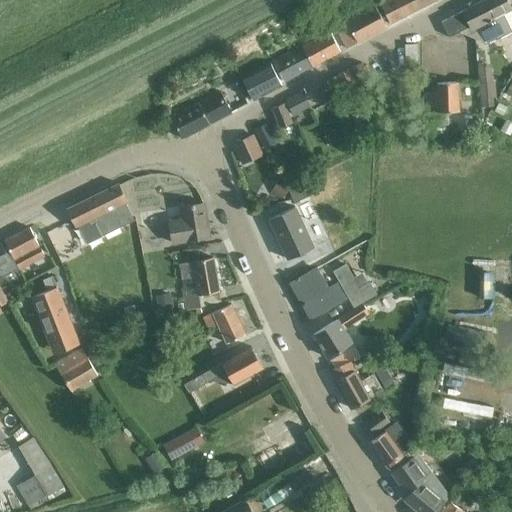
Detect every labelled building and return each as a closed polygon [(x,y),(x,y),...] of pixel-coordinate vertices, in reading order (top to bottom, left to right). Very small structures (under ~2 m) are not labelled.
[(386,0),(380,3),(390,23),(396,20),(408,14),(435,0),(386,0)] [(511,7),(508,0),(484,0),(442,21),(449,37),(465,30),(471,27),(472,29),(476,26),(485,45),(509,33),(508,31),(511,28),(511,7)] [(336,27),(348,48),(387,26),(376,5),(336,27)] [(303,46),(313,66),(341,51),(331,30),(303,46)] [(418,63),(418,44),(406,44),(407,63),(418,63)] [(313,66),(303,46),(274,61),(285,82),(313,66)] [(271,62),(242,77),(247,87),(253,100),(254,99),(265,94),(271,90),(282,85),(282,84),(281,83),(271,62)] [(369,74),(363,62),(351,68),(357,80),(369,74)] [(478,66),(481,100),(482,100),(482,108),(494,106),(493,98),(497,98),(495,81),(493,81),(491,65),(478,66)] [(346,88),(356,83),(349,69),(339,74),(346,88)] [(449,111),(460,111),(459,82),(438,83),(438,92),(427,93),(429,125),(449,124),(449,111)] [(222,92),(172,117),(183,138),(221,119),(232,113),(222,92)] [(310,106),(303,92),(287,100),(294,115),(310,106)] [(285,103),(274,107),(281,127),(292,122),(285,103)] [(502,117),(507,109),(499,105),(495,113),(502,117)] [(511,133),(511,126),(506,123),(501,131),(510,136),(511,133)] [(266,124),(255,130),(264,149),(276,143),(266,124)] [(293,140),(300,136),(295,126),(288,129),(293,140)] [(253,135),(232,144),(241,166),(263,155),(253,135)] [(279,179),(271,194),(281,199),(289,184),(279,179)] [(79,203),(68,209),(76,226),(79,225),(87,242),(102,235),(135,221),(126,203),(127,200),(124,194),(120,184),(79,203)] [(308,197),(303,185),(289,191),(294,203),(308,197)] [(151,206),(168,200),(165,190),(148,196),(151,206)] [(184,219),(170,222),(174,242),(210,237),(204,202),(199,203),(195,204),(182,206),(184,219)] [(314,247),(296,207),(270,219),(288,259),(314,247)] [(20,268),(45,254),(31,227),(6,240),(20,268)] [(2,242),(0,243),(0,277),(16,269),(2,242)] [(185,297),(185,301),(178,302),(180,311),(200,307),(198,296),(221,292),(214,257),(194,261),(197,277),(185,279),(188,296),(185,297)] [(362,301),(377,293),(370,282),(360,288),(346,264),(334,270),(355,306),(362,301)] [(312,317),(346,298),(337,283),(329,288),(317,268),(292,283),(312,317)] [(489,275),(479,274),(478,298),(489,298),(489,275)] [(52,276),(43,280),(47,291),(56,288),(52,276)] [(0,312),(3,311),(0,306),(9,302),(0,284),(0,312)] [(77,337),(69,316),(63,303),(57,287),(56,288),(47,291),(45,292),(35,296),(44,319),(49,317),(62,350),(79,343),(77,337)] [(11,295),(15,302),(25,297),(21,289),(11,295)] [(169,294),(155,297),(158,310),(172,308),(169,294)] [(355,306),(314,332),(314,334),(329,357),(353,343),(344,328),(369,312),(362,301),(355,306)] [(228,343),(246,334),(232,304),(204,317),(209,329),(219,325),(228,343)] [(122,310),(126,320),(136,316),(132,307),(122,310)] [(204,373),(186,384),(190,392),(208,382),(223,373),(227,371),(235,384),(264,367),(252,346),(204,373)] [(335,367),(359,357),(361,356),(355,346),(331,361),(335,367)] [(89,357),(84,348),(57,363),(72,390),(99,374),(89,357)] [(505,388),(510,370),(459,356),(454,373),(505,388)] [(359,357),(335,367),(331,369),(338,381),(352,408),(383,391),(367,362),(362,364),(359,357)] [(380,379),(389,375),(383,364),(375,369),(380,379)] [(458,394),(455,406),(502,417),(505,405),(458,394)] [(270,459),(306,444),(299,427),(311,422),(305,408),(258,428),(270,459)] [(375,434),(391,422),(383,411),(366,422),(367,423),(365,425),(372,434),(374,432),(375,434)] [(393,472),(411,459),(415,455),(411,449),(403,455),(400,450),(410,443),(395,422),(385,429),(386,431),(371,442),(393,472)] [(195,431),(163,448),(171,462),(203,444),(195,431)] [(415,455),(411,459),(393,472),(409,495),(405,499),(420,511),(436,511),(446,500),(447,499),(447,497),(448,496),(448,494),(447,493),(447,491),(418,453),(415,455)] [(156,456),(146,462),(155,476),(164,470),(156,456)] [(276,509),(319,480),(307,462),(264,491),(276,509)] [(55,467),(17,489),(28,509),(67,485),(55,467)] [(252,511),(246,500),(224,511),(252,511)] [(465,511),(450,502),(443,511),(465,511)]
